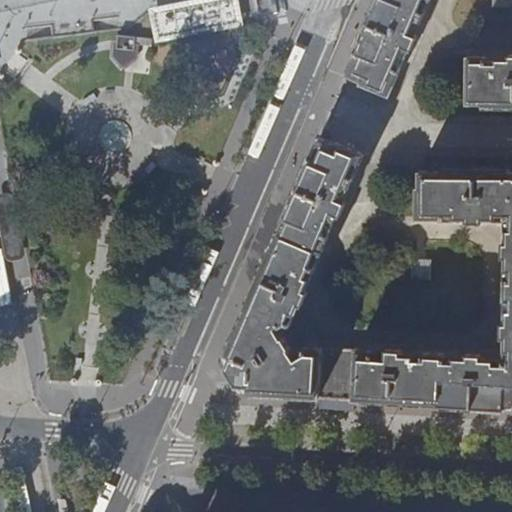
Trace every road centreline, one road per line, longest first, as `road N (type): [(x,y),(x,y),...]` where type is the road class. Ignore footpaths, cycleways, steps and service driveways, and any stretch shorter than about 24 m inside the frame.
road 1 (residential): [(332,0),(143,439)]
road 2 (residential): [(511,469),(179,450),(143,439)]
road 3 (residential): [(143,439),(0,425)]
